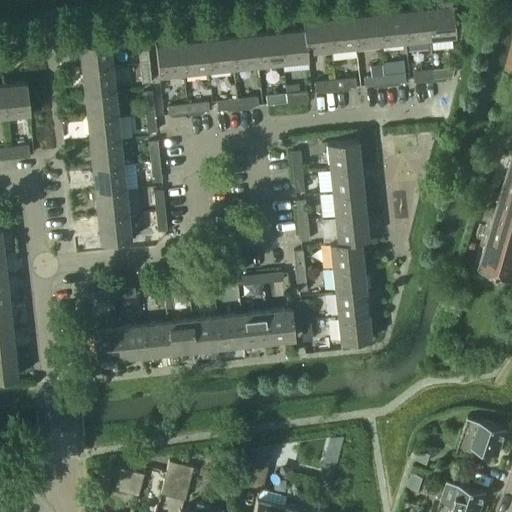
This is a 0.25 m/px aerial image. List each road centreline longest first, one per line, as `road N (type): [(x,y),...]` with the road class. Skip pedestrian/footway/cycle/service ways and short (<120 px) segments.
road 1 (residential): [(253,136),(280,125),(434,108)]
road 2 (residential): [(201,247),(265,240),(253,136)]
road 3 (residential): [(201,247),(191,143),(253,136)]
road 4 (residential): [(39,266),(201,247)]
